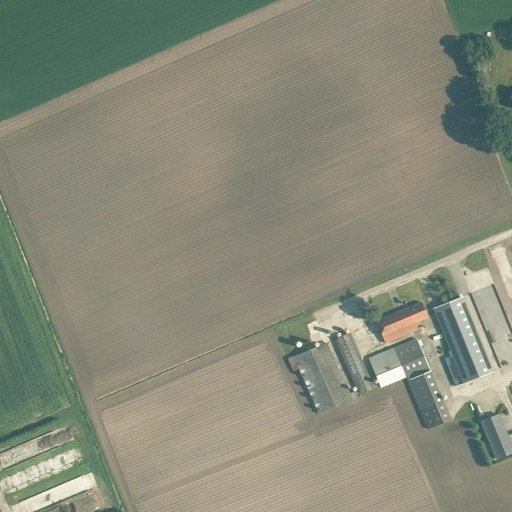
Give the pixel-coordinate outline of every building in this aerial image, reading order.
[(498,312),(503,310),(494,286),(472,294),(483,322),(500,316),(498,312)] [(433,308),(437,318),(450,351),(447,352),(449,357),(444,359),(455,387),(484,376),(493,372),(463,297),(433,308)] [(421,302),(376,322),(385,343),(417,329),(415,323),(428,318),(421,302)] [(348,394),(330,352),(327,343),(294,357),(318,414),(360,396),(359,394),(373,388),(350,333),(335,339),(357,391),(348,394)] [(369,358),(381,386),(406,376),(420,411),(442,402),(416,339),(369,358)] [(511,452),(511,447),(499,414),(481,421),(497,459),(511,452)] [(27,499),(33,511),(34,511),(62,500),(56,487),(27,499)]
